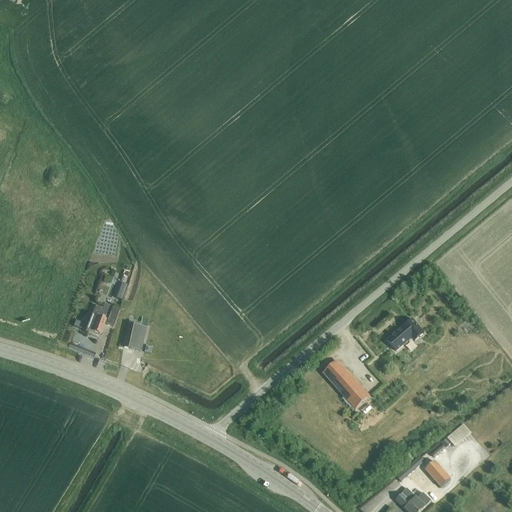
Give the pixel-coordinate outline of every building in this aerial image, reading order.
[(109,313),(102,311),(102,309),(95,307),(92,316),(90,315),(87,322),(89,323),(86,331),(89,332),(88,334),(99,339),(105,324),(112,327),(118,312),(110,309),(109,313)] [(412,320),(387,342),(396,352),(412,339),(415,342),(424,334),(412,320)] [(128,324),(123,348),(135,351),(141,327),(128,324)] [(323,375),(355,411),(369,398),(337,362),(323,375)] [(464,426),(454,434),(442,445),(445,449),(451,444),(455,448),(471,434),(464,426)] [(442,447),(431,456),(433,459),(445,449),(442,447)] [(426,471),(441,488),(450,481),(435,463),(426,471)] [(420,469),(417,464),(398,481),(401,485),(420,469)] [(407,490),(395,502),(406,511),(421,511),(431,502),(423,494),(418,500),(407,490)]
